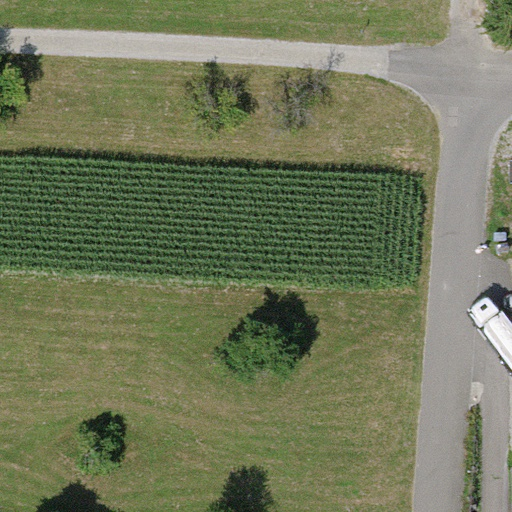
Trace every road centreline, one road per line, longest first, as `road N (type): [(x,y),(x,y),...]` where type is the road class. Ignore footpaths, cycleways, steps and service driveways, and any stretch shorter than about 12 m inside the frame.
road 1 (track): [(0,43),(478,69)]
road 2 (residential): [(511,69),(478,69),(442,511)]
